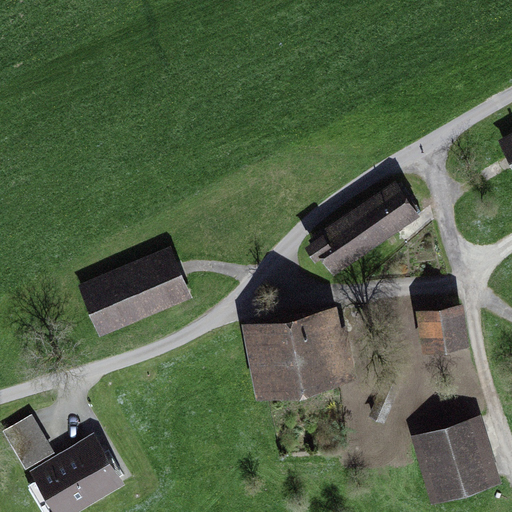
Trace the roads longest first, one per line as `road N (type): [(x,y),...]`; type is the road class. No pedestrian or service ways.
road 1 (unclassified): [(511,96),(309,220),(249,288),(188,323),(0,402)]
road 2 (track): [(249,288),(315,298),(427,281),(467,285),(511,244)]
